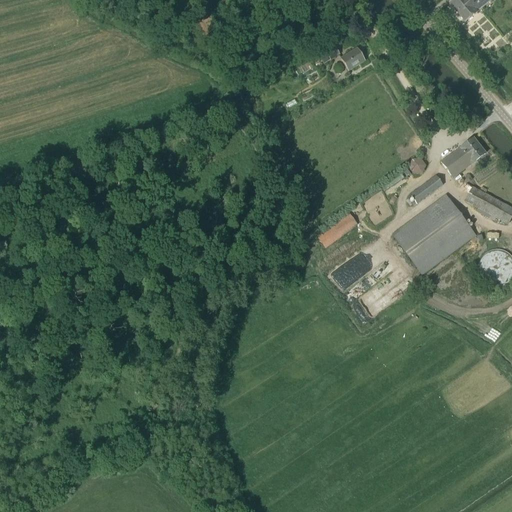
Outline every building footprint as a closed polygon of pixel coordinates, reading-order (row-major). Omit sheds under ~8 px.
[(464,23),(482,8),(491,0),(453,0),(448,5),(464,23)] [(330,60),(339,55),(335,49),(326,54),(330,60)] [(348,72),(364,62),(356,49),(340,59),(348,72)] [(452,179),(485,155),(472,139),(440,163),(452,179)] [(416,159),(411,160),(410,164),(408,168),(413,172),(419,171),(421,166),(420,161),(416,159)] [(465,184),(472,180),(469,175),(462,179),(465,184)] [(416,205),(442,186),(435,177),(409,196),(416,205)] [(507,225),(511,215),(511,210),(471,188),(464,202),(507,225)] [(421,276),(475,237),(445,196),(392,236),(421,276)] [(324,249),(356,225),(349,215),(316,239),(324,249)]
